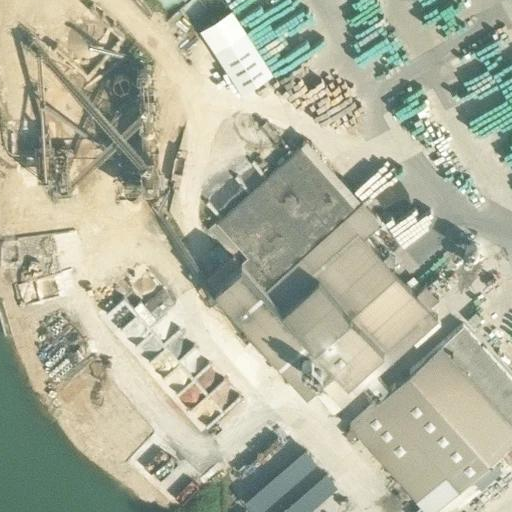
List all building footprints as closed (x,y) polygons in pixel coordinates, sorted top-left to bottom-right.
[(241,92),(274,72),(235,7),(202,27),(241,92)] [(356,205),(302,144),(209,227),(239,260),(228,270),(220,278),(216,282),(308,384),(331,361),(348,376),(360,365),(369,376),(409,341),(400,331),(429,305),(364,234),(381,219),(362,198),(356,205)] [(223,265),(215,273),(220,278),(228,270),(223,265)] [(511,377),(464,323),(442,342),(511,422),(511,377)] [(511,422),(442,342),(382,396),(448,472),(461,486),(511,440),(511,422)] [(382,396),(351,423),(418,498),(448,472),(382,396)] [(484,481),(503,462),(497,455),(478,474),(484,481)]
